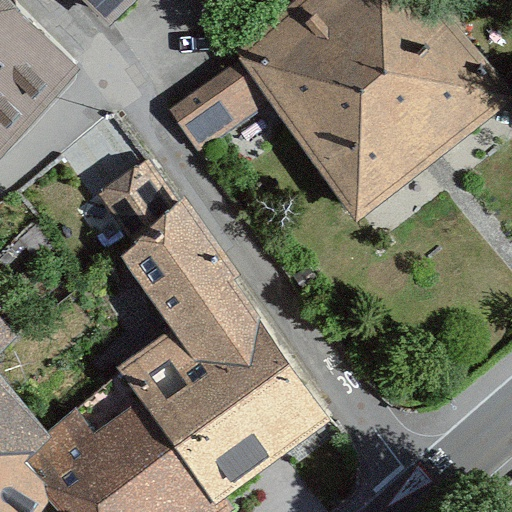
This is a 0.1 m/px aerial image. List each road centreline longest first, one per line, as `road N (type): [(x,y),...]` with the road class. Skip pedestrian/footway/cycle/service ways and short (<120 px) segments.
road 1 (residential): [(435,498),(114,72)]
road 2 (residential): [(114,72),(0,166)]
